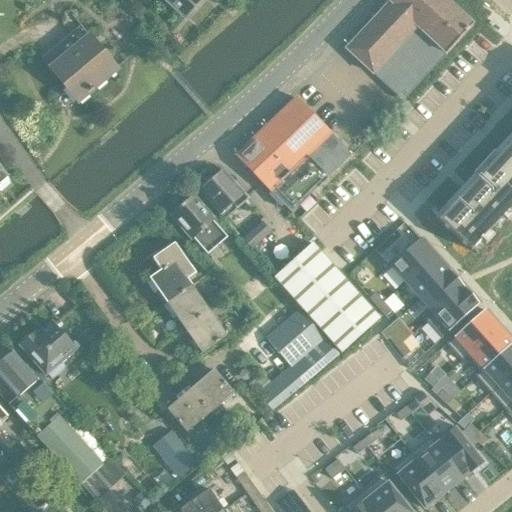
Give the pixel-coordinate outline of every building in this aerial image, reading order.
[(144,0),(150,5),(154,0),(164,0),(182,16),(196,0),(144,0)] [(385,8),(381,12),(437,65),(472,26),(444,0),(386,0),(393,7),(389,12),(385,8)] [(427,75),(437,65),(381,12),(345,50),(400,103),(427,75)] [(78,103),(117,70),(88,36),(49,69),(78,103)] [(296,98),(257,135),(310,195),(350,157),(296,98)] [(472,174),(433,217),(438,222),(470,251),(476,257),(511,218),(511,131),(494,151),(492,153),(474,172),(472,174)] [(290,213),(310,195),(257,135),(235,156),(290,213)] [(198,191),(224,221),(247,199),(237,188),(241,185),(233,176),(229,179),(222,170),(210,181),(207,180),(200,186),(200,189),(198,191)] [(197,246),(198,246),(206,255),(226,238),(192,198),(184,205),(179,204),(173,209),(174,213),(171,216),(197,246)] [(262,222),(240,242),(249,252),(271,232),(262,222)] [(420,239),(389,267),(404,283),(435,255),(420,239)] [(161,271),(149,279),(164,300),(160,303),(163,307),(192,286),(199,281),(174,244),(153,259),(161,271)] [(379,319),(311,244),(274,279),(342,353),(379,319)] [(435,255),(404,283),(419,300),(450,272),(435,255)] [(450,272),(419,300),(432,315),(433,316),(464,288),(450,272)] [(192,286),(163,307),(166,311),(170,309),(184,329),(209,311),(192,286)] [(432,315),(425,321),(441,339),(479,305),(464,288),(433,316),(432,315)] [(375,293),(369,299),(377,307),(383,302),(375,293)] [(383,302),(377,307),(385,317),(391,311),(383,302)] [(484,310),(446,344),(462,362),(465,359),(465,358),(499,327),(484,310)] [(209,311),(184,329),(198,350),(194,353),(197,357),(226,337),(209,311)] [(291,367),(258,397),(271,411),(272,412),(339,354),(299,311),(265,339),(291,367)] [(21,340),(18,342),(23,349),(40,365),(47,372),(48,374),(47,376),(52,381),(66,369),(59,361),(75,348),(53,323),(38,336),(33,330),(31,332),(27,332),(21,337),(21,340)] [(511,341),(499,327),(465,358),(465,359),(478,374),(479,374),(511,344),(511,341)] [(395,333),(389,338),(396,348),(402,343),(395,333)] [(402,343),(396,348),(403,358),(410,353),(402,343)] [(478,374),(475,377),(490,394),(511,373),(511,344),(479,374),(478,374)] [(12,352),(0,363),(0,376),(17,396),(18,397),(9,404),(37,436),(66,411),(36,378),(29,371),(17,358),(12,352)] [(190,391),(209,414),(233,394),(213,371),(190,391)] [(511,373),(490,394),(504,410),(511,403),(511,373)] [(429,374),(423,380),(433,388),(438,382),(429,374)] [(442,390),(437,397),(446,405),(451,399),(442,390)] [(209,414),(190,391),(167,411),(186,434),(209,414)] [(451,399),(446,405),(455,413),(461,407),(451,399)] [(415,400),(406,407),(411,414),(420,406),(415,400)] [(406,407),(396,415),(401,421),(411,414),(406,407)] [(37,436),(80,485),(109,457),(66,411),(37,436)] [(470,424),(464,430),(473,439),(479,433),(470,424)] [(433,440),(433,441),(463,478),(482,463),(452,426),(433,440)] [(372,433),(362,441),(367,447),(377,440),(372,433)] [(479,433),(473,439),(482,447),(488,441),(479,433)] [(430,437),(411,452),(444,494),(463,478),(433,441),(433,440),(430,437)] [(362,441),(352,448),(357,455),(367,447),(362,441)] [(411,452),(391,468),(424,509),(444,494),(411,452)] [(109,457),(80,485),(96,502),(125,475),(109,457)] [(337,460),(324,470),(332,479),(345,469),(337,460)] [(271,511),(244,473),(244,474),(236,479),(259,511),(271,511)] [(410,511),(382,476),(362,491),(378,511),(410,511)] [(181,511),(221,511),(223,510),(209,490),(180,510),(181,511)] [(343,507),(338,511),(378,511),(362,491),(343,507)]
